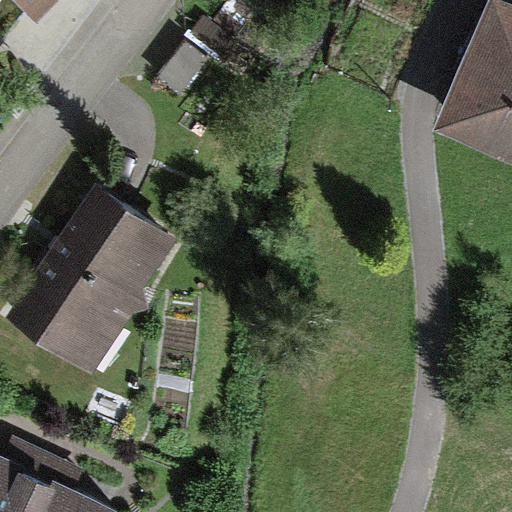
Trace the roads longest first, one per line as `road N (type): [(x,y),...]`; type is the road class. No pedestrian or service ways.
road 1 (residential): [(407,511),(424,438),(434,315),(418,153),(421,99),(461,0)]
road 2 (residential): [(134,0),(0,165)]
